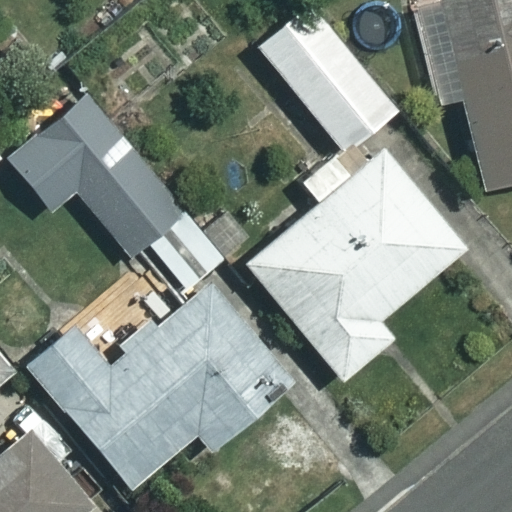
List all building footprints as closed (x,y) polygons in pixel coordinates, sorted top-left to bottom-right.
[(143,0),(86,0),(108,28),(143,0)] [(380,106),(292,0),(290,0),(239,43),(327,149),(380,106)] [(511,0),(412,0),(410,1),(470,187),(511,173),(511,0)] [(209,255),(70,89),(0,147),(0,166),(35,208),(61,186),(155,299),(209,255)] [(447,239),(362,143),(328,173),(312,155),(283,181),(299,198),(226,262),(327,377),(378,332),(362,314),(447,239)] [(274,383),(194,278),(89,358),(58,317),(8,355),(106,484),(176,431),(189,448),(274,383)] [(68,511),(74,508),(16,431),(0,443),(0,511),(68,511)]
